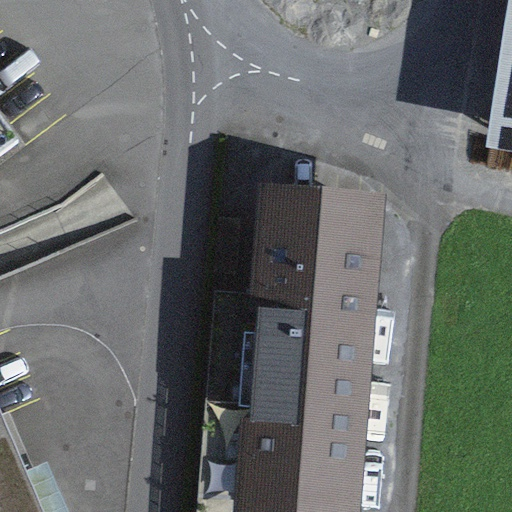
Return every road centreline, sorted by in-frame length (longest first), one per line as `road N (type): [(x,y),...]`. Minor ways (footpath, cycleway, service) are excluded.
road 1 (unclassified): [(203,25),(155,511)]
road 2 (track): [(203,25),(429,176),(511,197)]
road 3 (track): [(429,176),(400,511)]
road 4 (residential): [(457,0),(451,33),(412,64),(334,84),(203,25)]
